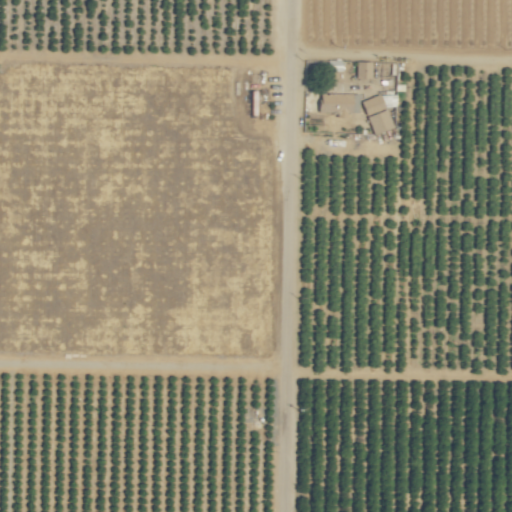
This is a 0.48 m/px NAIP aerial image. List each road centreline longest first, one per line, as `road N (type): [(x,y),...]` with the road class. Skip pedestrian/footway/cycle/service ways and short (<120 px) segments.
road 1 (residential): [(284,511),(290,0)]
road 2 (track): [(290,63),(0,58)]
